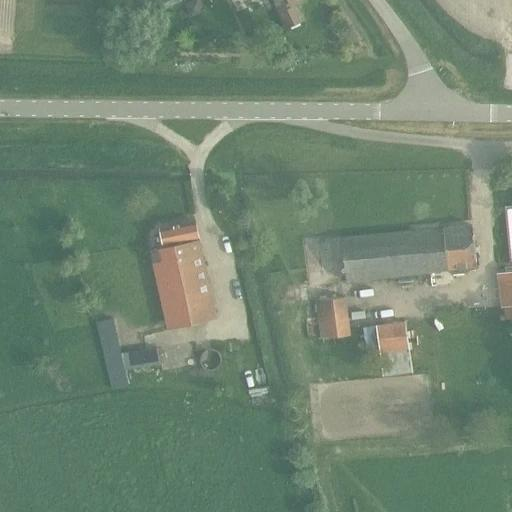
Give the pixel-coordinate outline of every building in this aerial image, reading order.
[(182,1),(181,0),(160,0),(165,9),(182,1)] [(271,0),(284,28),(302,19),(295,3),(300,0),(271,0)] [(149,251),(167,330),(216,319),(194,221),(159,229),(163,248),(149,251)] [(467,269),(467,267),(475,267),(471,226),(341,238),(347,282),(447,270),(447,271),(451,275),(464,273),(467,269)] [(511,271),(497,274),(503,319),(511,318),(511,271)] [(315,299),(320,338),(349,335),(344,297),(315,299)] [(124,370),(159,365),(157,348),(120,354),(113,318),(95,323),(110,390),(126,386),(124,370)] [(408,349),(404,322),(363,327),(366,349),(378,348),(378,352),(382,377),(410,374),(408,349)]
